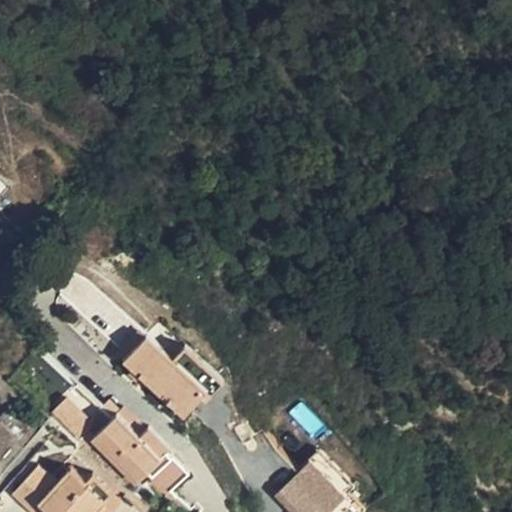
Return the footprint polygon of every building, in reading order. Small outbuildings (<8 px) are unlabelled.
[(162,324),(154,331),(173,353),(181,346),(162,324)] [(122,365),(171,410),(189,391),(198,398),(202,403),(221,383),(183,347),(170,360),(146,338),(122,365)] [(86,408),(72,425),(89,439),(113,411),(78,382),(69,394),(86,408)] [(189,391),(171,410),(179,418),(198,398),(189,391)] [(53,410),(69,424),(83,409),(67,394),(53,410)] [(170,454),(172,453),(169,449),(147,429),(146,430),(139,438),(128,428),(114,417),(110,421),(92,443),(142,487),(170,454)] [(315,453),(309,459),(344,494),(350,488),(315,453)] [(326,511),(344,494),(309,459),(276,493),(294,511),(326,511)] [(37,502),(54,482),(33,463),(16,483),(37,502)] [(69,466),(54,482),(37,502),(48,511),(91,511),(111,490),(90,472),(83,479),(69,466)] [(48,511),(37,502),(16,483),(9,491),(31,511),(48,511)] [(135,511),(149,511),(150,511),(125,491),(120,498),(135,511)] [(294,511),(276,493),(272,496),(287,511),(294,511)] [(362,511),(344,494),(326,511),(362,511)] [(135,511),(120,498),(107,511),(135,511)]
